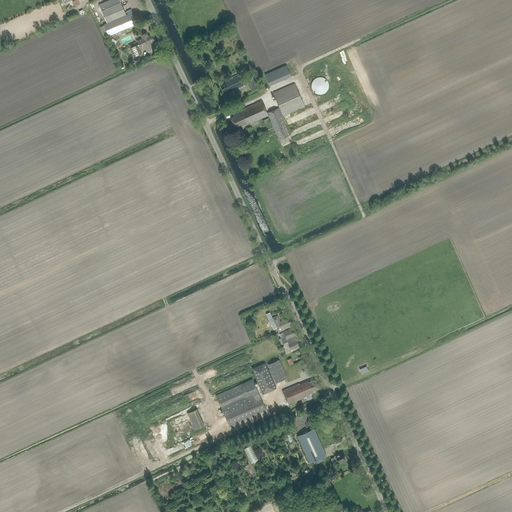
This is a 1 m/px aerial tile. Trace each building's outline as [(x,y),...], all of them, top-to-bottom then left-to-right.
[(108,8),(105,9),(102,10),(107,22),(100,26),(105,37),(137,23),(132,13),(131,13),(130,10),(126,12),(127,14),(126,14),(121,2),(118,3),(114,5),(111,6),(108,8)] [(151,35),(148,36),(147,32),(141,35),(142,39),(138,41),(139,44),(130,48),(134,57),(141,54),(138,48),(154,41),(152,38),(152,37),(152,36),(151,36),(151,35)] [(286,65),(264,75),(269,86),(291,77),(286,65)] [(243,86),(238,75),(229,79),(230,79),(225,81),(226,83),(220,86),(223,93),(226,92),(227,94),(243,86)] [(328,92),(326,76),(313,78),(314,94),(328,92)] [(258,88),(253,77),(246,80),(251,91),(258,88)] [(272,93),(283,117),(305,107),(294,83),(272,93)] [(251,123),(268,116),(261,101),(232,114),(233,117),(231,118),(235,127),(241,124),(242,126),(247,124),(247,125),(251,123)] [(268,113),(280,140),(289,135),(278,109),(268,113)] [(287,319),(280,322),(277,315),(272,318),(278,332),(284,329),(290,326),(289,324),(290,324),(288,320),(287,320),(287,319)] [(292,328),(283,332),(279,334),(284,344),(287,343),(288,344),(297,341),(294,336),(295,335),(292,328)] [(297,341),(288,344),(291,350),(299,346),(297,341)] [(279,360),(268,365),(276,383),(287,378),(279,360)] [(276,388),(265,363),(253,368),(264,394),(276,388)] [(266,410),(260,396),(252,379),(240,385),(216,395),(222,411),(223,410),(223,412),(230,426),(266,410)] [(314,391),(319,389),(315,380),(309,382),(308,381),(299,385),(299,384),(282,391),(288,404),(310,395),(310,394),(315,392),(314,391)] [(194,429),(204,426),(198,409),(188,412),(194,429)] [(314,428),(297,436),(310,463),(326,456),(323,449),(314,428)] [(245,448),(251,463),(258,460),(252,445),(245,448)] [(335,456),(334,457),(331,459),(333,463),(337,461),(338,463),(346,460),(343,453),(335,456)]
